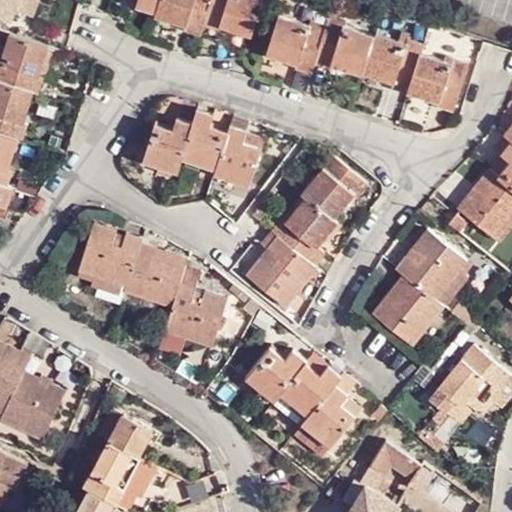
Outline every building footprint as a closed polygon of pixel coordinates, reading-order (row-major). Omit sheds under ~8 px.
[(20,0),(0,0),(0,15),(12,21),(20,0)] [(158,12),(162,0),(141,0),(140,6),(158,12)] [(204,24),(211,0),(162,0),(158,12),(186,22),(185,27),(201,32),(204,24)] [(211,0),(204,24),(219,29),(222,24),(252,34),(263,0),(211,0)] [(364,72),(380,24),(381,22),(334,8),(327,29),(316,62),(333,68),(335,65),(363,74),(364,72)] [(316,62),(327,29),(280,13),(267,53),(298,64),(295,69),(313,75),(316,62)] [(410,93),(423,53),(426,40),(380,24),(364,72),(394,83),(393,88),(410,93)] [(0,72),(0,77),(37,90),(41,91),(49,73),(42,71),(52,44),(13,31),(0,72)] [(452,63),(423,53),(410,93),(437,102),(435,105),(452,111),(468,65),(453,60),(452,63)] [(28,117),(37,90),(0,77),(0,129),(22,137),(26,139),(33,118),(28,117)] [(186,156),(218,167),(231,127),(216,122),(220,114),(202,108),(197,121),(186,156)] [(186,156),(197,121),(182,116),(177,128),(158,122),(145,162),(180,173),(186,156)] [(252,184),(264,146),(247,141),(251,129),(252,127),(233,122),(231,127),(218,167),(217,173),(252,184)] [(13,166),(22,137),(0,129),(0,179),(13,184),(19,168),(13,166)] [(247,141),(264,146),(268,135),(251,129),(247,141)] [(511,142),(505,137),(494,151),(506,162),(496,174),(511,187),(511,142)] [(302,199),(331,223),(351,197),(355,200),(367,186),(327,154),(316,168),(320,172),(300,197),(302,199)] [(511,225),(511,187),(496,174),(465,214),(499,242),(511,225)] [(13,184),(0,179),(0,203),(18,209),(24,188),(13,184)] [(334,225),(331,223),(302,199),(285,220),(281,217),(271,229),(314,264),(324,252),(318,246),(334,225)] [(0,210),(15,215),(18,209),(0,203),(0,210)] [(403,275),(437,302),(470,262),(428,228),(412,250),(425,261),(419,269),(406,258),(396,269),(402,275),(403,275)] [(314,265),(314,264),(271,229),(259,245),(264,250),(246,274),(282,305),(314,265)] [(129,294),(142,250),(143,246),(128,241),(124,254),(113,251),(117,237),(94,231),(81,281),(97,285),(129,294)] [(176,311),(187,270),(189,263),(165,257),(161,273),(154,271),(157,255),(142,250),(129,294),(129,298),(176,311)] [(200,273),(187,270),(176,311),(170,335),(202,341),(220,345),(230,297),(197,290),(200,273)] [(442,306),(437,302),(403,275),(393,287),(405,297),(400,303),(388,294),(372,312),(412,344),(442,306)] [(129,294),(97,285),(95,294),(102,296),(99,305),(125,312),(129,294)] [(199,354),(202,341),(170,335),(167,353),(190,358),(191,353),(199,354)] [(32,356),(0,338),(0,411),(1,412),(0,414),(0,418),(40,439),(64,392),(48,384),(47,387),(39,383),(41,380),(24,371),(32,356)] [(494,385),(508,368),(475,342),(432,395),(455,414),(467,399),(484,413),(503,390),(494,385)] [(282,393),(306,364),(307,361),(293,351),(286,359),(274,350),(250,379),(274,400),(282,393)] [(307,361),(306,364),(320,376),(328,366),(313,354),(307,361)] [(305,422),(337,384),(342,377),(328,366),(320,376),(306,364),(282,393),(297,406),(291,412),(305,422)] [(511,378),(511,371),(508,368),(494,385),(503,390),(511,378)] [(342,377),(337,384),(349,393),(356,384),(345,374),(342,377)] [(41,380),(39,383),(47,387),(48,384),(50,380),(43,376),(41,380)] [(330,444),(355,415),(340,403),(348,394),(349,393),(337,384),(305,422),(304,424),(330,444)] [(299,429),(304,424),(305,422),(291,412),(297,406),(282,393),(274,400),(271,404),(299,429)] [(340,403),(355,415),(362,407),(348,394),(340,403)] [(112,439),(126,412),(117,408),(104,435),(112,439)] [(118,502),(122,505),(160,428),(126,412),(89,487),(91,488),(118,502)] [(400,503),(431,450),(393,427),(364,481),(400,503)] [(18,490),(30,462),(0,447),(0,509),(10,487),(18,490)] [(395,511),(400,503),(364,481),(355,476),(345,495),(357,501),(350,511),(395,511)] [(462,511),(466,511),(474,500),(440,478),(431,490),(462,511)] [(112,511),(118,502),(91,488),(79,511),(112,511)]
